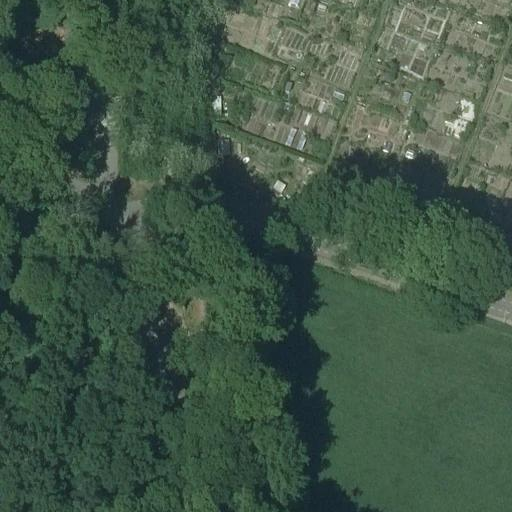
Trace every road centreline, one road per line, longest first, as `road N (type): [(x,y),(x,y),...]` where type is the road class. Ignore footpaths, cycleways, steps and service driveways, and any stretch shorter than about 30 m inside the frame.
road 1 (track): [(248,511),(178,263),(175,195),(137,111),(137,0)]
road 2 (residential): [(511,309),(247,225),(164,209),(121,223)]
road 3 (residential): [(148,309),(112,326),(70,391),(69,451),(81,511)]
road 4 (residential): [(207,511),(148,309)]
road 5 (residential): [(98,201),(107,162),(99,0)]
road 6 (residential): [(98,201),(64,186),(0,129)]
